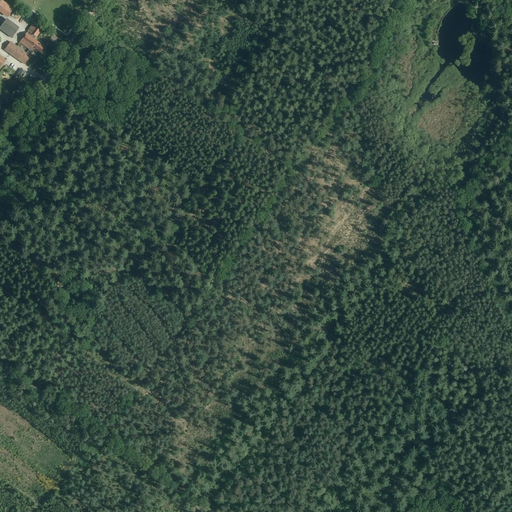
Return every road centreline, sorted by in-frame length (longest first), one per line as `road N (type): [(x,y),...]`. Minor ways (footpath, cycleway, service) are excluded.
road 1 (track): [(0,365),(203,511)]
road 2 (track): [(0,139),(100,0)]
